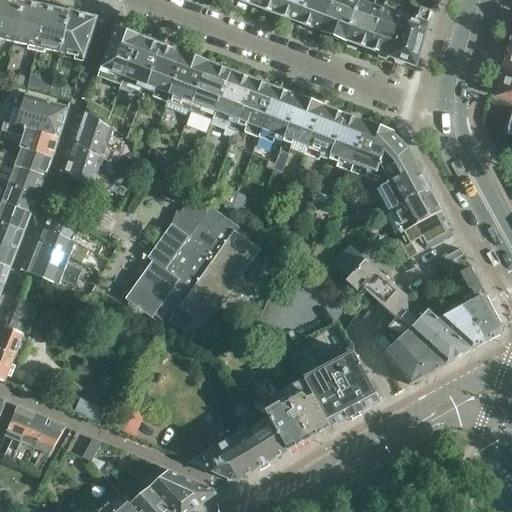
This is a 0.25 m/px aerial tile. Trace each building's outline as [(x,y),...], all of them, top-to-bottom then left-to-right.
[(14,0),(0,0),(0,39),(13,42),(23,2),(14,0)] [(256,0),(254,6),(277,14),(282,0),(256,0)] [(308,0),(282,0),(277,14),(300,23),(308,0)] [(308,0),(300,23),(324,32),(335,0),(308,0)] [(335,0),(324,32),(346,40),(346,39),(347,40),(362,1),(361,0),(335,0)] [(361,0),(362,1),(347,40),(371,49),(385,10),(371,4),(373,0),(361,0)] [(23,2),(13,42),(37,48),(46,7),(25,3),(25,2),(23,2)] [(385,10),(371,49),(377,51),(379,57),(385,60),(390,56),(393,57),(393,59),(412,11),(388,2),(385,10)] [(46,7),(37,48),(60,53),(69,12),(46,7)] [(412,11),(393,59),(395,62),(401,65),(406,62),(415,66),(430,12),(421,9),(419,13),(412,11)] [(69,12),(60,53),(72,55),(76,56),(74,61),(83,62),(97,18),(70,12),(69,13),(69,12)] [(99,72),(97,78),(121,86),(123,81),(138,38),(115,29),(99,72)] [(123,81),(121,86),(134,91),(136,87),(145,90),(146,86),(161,47),(138,38),(123,81)] [(505,69),(505,70),(511,72),(511,46),(511,47),(509,58),(505,60),(503,66),(505,69)] [(161,47),(146,86),(156,90),(154,93),(155,94),(153,99),(165,103),(166,102),(167,98),(182,55),(161,47)] [(165,103),(164,107),(187,116),(189,111),(205,63),(183,54),(182,55),(167,98),(166,102),(165,103)] [(189,111),(187,116),(209,124),(210,119),(227,72),(207,64),(205,63),(189,111)] [(511,72),(505,70),(504,74),(501,75),(499,82),(501,85),(498,96),(511,100),(511,72)] [(17,82),(28,85),(31,74),(20,71),(17,82)] [(210,119),(209,124),(225,130),(223,135),(230,138),(232,131),(234,125),(236,121),(250,80),(227,72),(210,119)] [(28,86),(38,89),(42,76),(36,76),(31,76),(28,86)] [(236,121),(234,125),(246,129),(244,133),(255,137),(257,132),(272,89),(250,80),(236,121)] [(71,101),(74,90),(54,84),(50,95),(71,101)] [(257,132),(255,137),(277,146),(280,137),(294,97),(282,93),(272,89),(257,132)] [(14,108),(9,123),(59,138),(69,107),(63,106),(25,95),(21,110),(14,108)] [(277,146),(269,168),(282,173),(290,150),(300,154),(302,149),(317,105),(298,98),(298,99),(294,97),(280,137),(277,146)] [(99,109),(89,102),(86,112),(106,125),(110,116),(99,109)] [(302,149),(300,154),(321,162),(323,157),(325,154),(338,113),(323,107),(317,105),(302,149)] [(86,112),(81,128),(124,153),(127,148),(112,137),(114,130),(106,125),(86,112)] [(325,154),(323,157),(338,163),(339,159),(345,161),(361,122),(338,113),(325,154)] [(20,148),(22,149),(52,157),(59,138),(9,123),(4,122),(1,131),(23,137),(20,148)] [(345,161),(342,170),(369,180),(372,171),(373,168),(379,153),(387,149),(391,152),(399,142),(391,134),(380,129),(377,128),(368,124),(361,122),(345,161)] [(122,124),(118,132),(126,138),(130,127),(122,124)] [(81,128),(76,143),(104,160),(106,154),(118,162),(124,153),(81,128)] [(129,132),(126,139),(135,142),(137,135),(129,132)] [(375,183),(365,193),(376,206),(383,203),(423,180),(411,159),(406,150),(399,142),(391,152),(387,149),(379,153),(373,168),(372,171),(369,180),(375,183)] [(76,143),(70,158),(113,183),(113,182),(126,190),(127,186),(116,178),(117,175),(102,166),(104,160),(76,143)] [(0,158),(46,175),(52,157),(22,149),(19,156),(3,150),(2,153),(0,152),(0,158)] [(177,158),(158,151),(153,166),(165,175),(169,178),(174,165),(177,158)] [(0,158),(0,171),(12,176),(9,182),(39,193),(46,175),(0,158)] [(65,174),(66,174),(95,190),(97,183),(122,196),(126,190),(113,182),(113,183),(70,158),(65,174)] [(187,170),(174,165),(169,178),(174,180),(183,184),(187,170)] [(194,166),(191,176),(200,179),(204,169),(194,166)] [(317,192),(322,177),(314,174),(309,189),(317,192)] [(423,180),(383,203),(400,234),(440,212),(423,180)] [(0,199),(32,212),(39,193),(9,182),(5,194),(0,192),(0,199)] [(327,208),(331,198),(317,193),(313,203),(327,208)] [(32,212),(0,199),(0,220),(25,230),(32,212)] [(153,261),(125,299),(152,319),(161,306),(173,315),(169,321),(186,333),(196,319),(207,327),(261,250),(237,232),(240,228),(211,206),(207,212),(199,206),(197,210),(187,203),(181,212),(147,257),(153,261)] [(52,212),(45,229),(89,252),(94,243),(79,235),(81,229),(52,212)] [(400,234),(396,237),(408,260),(453,236),(440,212),(400,234)] [(0,243),(17,251),(25,230),(0,220),(0,243)] [(45,229),(40,242),(70,258),(73,252),(85,259),(89,252),(45,229)] [(40,242),(34,258),(79,279),(82,271),(68,264),(70,258),(40,242)] [(17,251),(0,243),(0,264),(10,268),(17,251)] [(378,259),(378,246),(369,251),(366,253),(368,254),(378,259)] [(350,247),(334,264),(350,277),(346,281),(362,296),(366,292),(396,318),(410,330),(418,321),(407,312),(408,310),(408,297),(365,260),(361,256),(350,247)] [(445,258),(442,267),(458,297),(463,306),(465,304),(466,305),(470,314),(476,324),(477,323),(483,332),(488,341),(489,340),(501,334),(498,330),(502,328),(470,269),(460,274),(451,271),(454,261),(463,256),(460,249),(445,258)] [(28,272),(29,273),(37,277),(47,281),(59,286),(62,279),(76,286),(79,279),(34,258),(28,272)] [(0,285),(3,287),(10,268),(0,264),(0,285)] [(426,288),(420,295),(427,309),(429,311),(433,315),(436,317),(440,313),(426,288)] [(6,328),(0,342),(0,381),(6,384),(25,336),(24,335),(35,307),(18,299),(6,328)] [(232,304),(227,310),(241,320),(246,314),(232,304)] [(465,304),(463,306),(438,319),(446,326),(455,335),(462,341),(472,350),(480,346),(488,341),(483,332),(477,323),(476,324),(470,314),(466,305),(465,304)] [(410,330),(410,331),(448,364),(472,350),(462,341),(455,335),(446,326),(438,319),(436,317),(433,315),(429,311),(418,321),(410,330)] [(383,333),(376,342),(390,360),(391,360),(411,385),(448,364),(410,331),(410,330),(396,318),(388,327),(400,336),(401,337),(394,344),(393,343),(383,333)] [(299,368),(304,378),(304,380),(313,396),(331,428),(380,402),(353,352),(336,361),(331,351),(299,368)] [(254,407),(261,413),(265,415),(268,418),(270,419),(289,451),(311,439),(290,403),(285,400),(278,394),(268,377),(260,381),(270,398),(262,403),(254,407)] [(304,380),(278,394),(285,400),(290,403),(311,439),(331,428),(313,396),(304,380)] [(80,400),(75,413),(100,424),(105,411),(80,400)] [(5,458),(13,461),(35,414),(18,407),(5,437),(13,440),(5,458)] [(13,461),(19,464),(27,446),(36,450),(50,421),(35,414),(13,461)] [(212,449),(201,455),(188,463),(230,481),(230,482),(238,481),(238,480),(289,451),(270,419),(268,418),(251,429),(242,436),(240,433),(232,437),(227,428),(207,440),(212,449)] [(50,421),(36,450),(42,452),(32,470),(40,474),(50,456),(62,434),(65,427),(50,421)] [(95,456),(102,443),(92,440),(86,451),(95,456)] [(109,461),(98,470),(105,478),(116,468),(109,461)] [(142,482),(149,489),(170,511),(191,511),(217,494),(219,493),(169,471),(159,467),(142,482)] [(99,511),(136,511),(130,505),(128,503),(107,481),(95,491),(107,505),(99,511)] [(170,511),(149,489),(130,505),(136,511),(170,511)]
